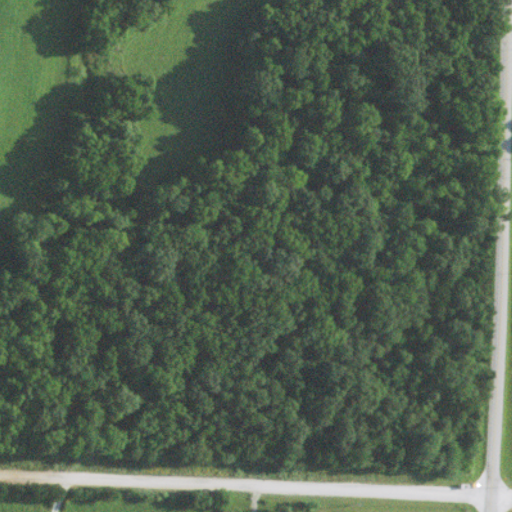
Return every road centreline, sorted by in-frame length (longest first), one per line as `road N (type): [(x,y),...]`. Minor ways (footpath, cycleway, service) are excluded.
road 1 (residential): [(511,498),(0,475)]
road 2 (secondary): [(492,498),(511,47)]
